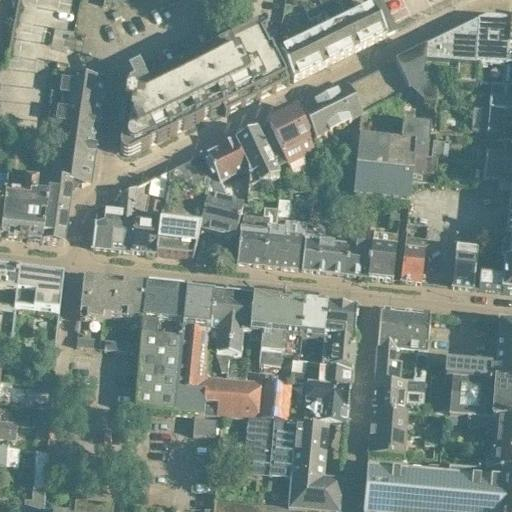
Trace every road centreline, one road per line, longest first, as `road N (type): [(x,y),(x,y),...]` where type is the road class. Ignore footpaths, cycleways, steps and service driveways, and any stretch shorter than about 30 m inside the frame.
road 1 (residential): [(511,9),(469,12),(89,199),(77,269)]
road 2 (residential): [(369,299),(77,269)]
road 3 (residential): [(350,511),(369,299)]
road 4 (residential): [(511,315),(369,299)]
